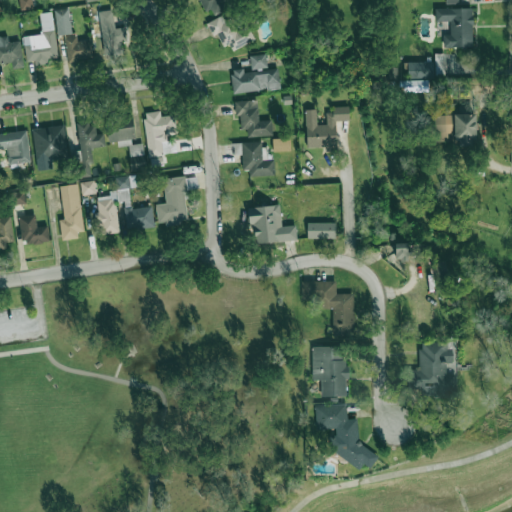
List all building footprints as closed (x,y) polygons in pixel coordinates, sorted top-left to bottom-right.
[(19,0),(20,10),(33,8),(31,0),(19,0)] [(201,0),(210,16),(239,0),(201,0)] [(450,35),(443,35),(443,48),(473,47),(472,7),(435,8),(435,22),(449,21),(450,35)] [(69,8),(54,10),(57,35),(71,34),(69,8)] [(127,41),(126,27),(114,28),(112,10),(99,11),(103,54),(122,52),(121,42),(127,41)] [(57,57),(52,11),(39,13),(42,34),(23,36),(26,62),(34,61),(35,65),(48,63),(48,58),(57,57)] [(255,40),(247,23),(235,29),(227,13),(206,23),(212,37),(220,33),(228,52),(255,40)] [(20,41),(9,42),(7,35),(0,36),(0,63),(11,62),(12,69),(24,67),(20,41)] [(67,61),(92,59),(91,40),(77,40),(77,35),(65,36),(67,61)] [(249,56),(251,70),(267,67),(265,53),(249,56)] [(436,74),(444,74),(443,53),(435,54),(436,74)] [(433,61),(407,62),(407,79),(434,79),(433,61)] [(233,94),(280,88),(278,68),(243,72),(243,68),(231,69),(233,94)] [(272,136),(271,120),(258,120),(257,100),(234,101),(235,116),(239,116),(240,129),(247,128),(247,137),(272,136)] [(306,147),(336,147),(336,121),(349,120),(349,106),(333,107),(333,112),(326,112),(326,124),(316,125),(316,109),(305,110),(306,147)] [(148,156),(165,155),(163,134),(176,132),(174,115),(161,116),(160,110),(143,113),(148,156)] [(437,114),(438,141),(459,141),(459,146),(476,145),(476,114),(437,114)] [(142,143),(135,144),(132,116),(107,118),(109,142),(117,141),(118,147),(128,145),(131,170),(145,168),(142,143)] [(91,147),(105,146),(103,134),(96,134),(95,123),(77,125),(80,150),(74,150),(77,177),(90,175),(89,164),(93,164),(91,147)] [(33,128),(37,170),(52,169),(51,158),(67,157),(64,125),(33,128)] [(30,162),(26,130),(0,133),(0,149),(6,149),(8,165),(30,162)] [(290,150),(290,138),(273,138),(273,151),(290,150)] [(249,176),(273,175),(271,147),(262,147),(261,141),(241,142),(242,170),(249,170),(249,176)] [(126,230),(154,227),(152,206),(130,208),(128,188),(137,187),(135,175),(115,177),(116,190),(109,190),(110,197),(97,198),(100,234),(119,232),(116,202),(124,201),(126,230)] [(158,226),(189,222),(183,176),(163,178),(166,202),(156,204),(158,226)] [(80,182),(82,195),(96,193),(94,180),(80,182)] [(84,231),(78,184),(59,186),(64,219),(59,220),(61,240),(78,238),(77,232),(84,231)] [(26,203),(24,191),(9,193),(10,205),(26,203)] [(297,240),(296,225),(281,226),(280,205),(250,206),(252,243),(297,240)] [(49,240),(47,225),(37,227),(35,214),(18,217),(22,244),(49,240)] [(0,249),(6,249),(6,241),(13,241),(12,217),(0,217),(0,249)] [(335,238),(336,222),(307,222),(307,238),(335,238)] [(395,243),(395,260),(407,260),(407,243),(395,243)] [(433,263),(434,281),(448,279),(446,262),(433,263)] [(336,280),(301,281),(302,302),(322,301),(322,308),(332,308),(333,334),(354,334),(352,293),(336,294),(336,280)] [(452,342),(419,342),(419,369),(407,369),(408,388),(420,388),(420,397),(455,397),(455,374),(445,374),(445,363),(452,363),(452,342)] [(320,396),(346,396),(346,377),(346,346),(311,347),(312,380),(320,380),(320,396)] [(315,405),(316,430),(333,428),(335,454),(358,468),(361,463),(370,468),(378,455),(359,443),(357,418),(347,419),(346,403),(315,405)]
